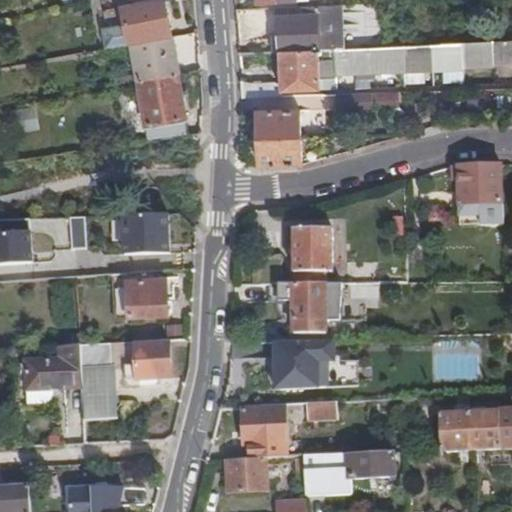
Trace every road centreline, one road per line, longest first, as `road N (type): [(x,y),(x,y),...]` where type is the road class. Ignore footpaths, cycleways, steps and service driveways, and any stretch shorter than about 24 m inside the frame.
road 1 (residential): [(168,511),(202,390),(215,179)]
road 2 (residential): [(511,141),(450,143),(288,187),(215,179)]
road 3 (residential): [(215,179),(223,79),(212,0)]
